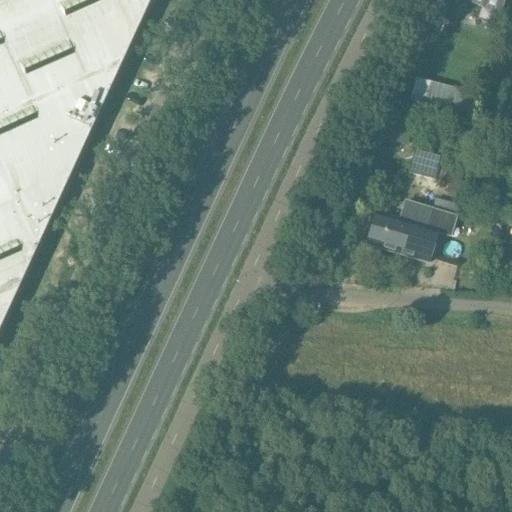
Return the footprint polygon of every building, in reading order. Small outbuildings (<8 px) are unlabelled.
[(0,0),(0,332),(23,282),(152,0),(0,0)] [(451,0),(502,16),(506,0),(508,0),(511,1),(511,0),(451,0)] [(461,114),(464,87),(415,83),(412,109),(461,114)] [(484,132),(458,128),(457,139),(483,143),(484,132)] [(442,158),(415,150),(414,155),(408,153),(406,160),(412,162),(409,174),(435,181),(436,180),(449,183),(446,192),(466,197),(469,187),(460,184),(463,171),(440,165),(442,158)] [(511,187),(500,185),(497,204),(511,207),(511,187)] [(433,212),(406,204),(400,223),(375,215),(366,246),(391,253),(428,265),(438,235),(427,231),(433,212)]
